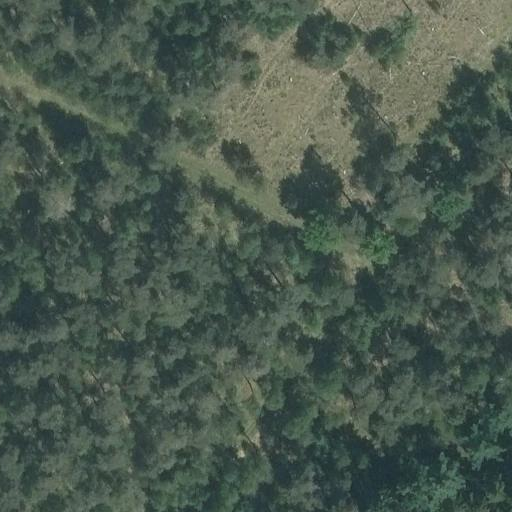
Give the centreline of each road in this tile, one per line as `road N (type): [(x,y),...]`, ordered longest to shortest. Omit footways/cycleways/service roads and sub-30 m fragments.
road 1 (unknown): [(511,143),(435,233),(0,13)]
road 2 (track): [(511,105),(176,511)]
road 3 (track): [(384,262),(0,69)]
